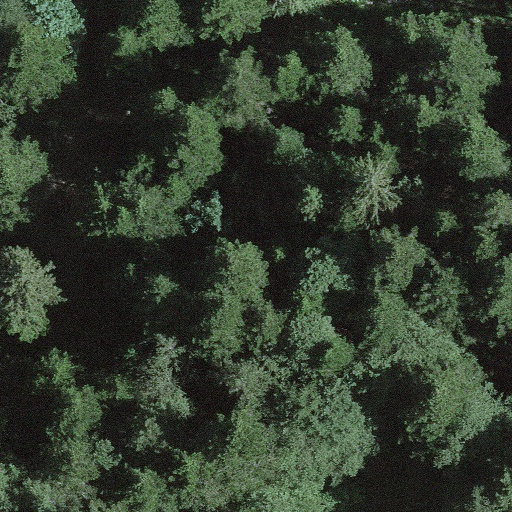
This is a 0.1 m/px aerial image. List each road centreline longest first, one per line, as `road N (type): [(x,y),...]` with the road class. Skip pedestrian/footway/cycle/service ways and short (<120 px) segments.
road 1 (track): [(0,252),(70,174),(259,62),(422,19),(511,18)]
road 2 (track): [(131,0),(73,90),(70,174)]
